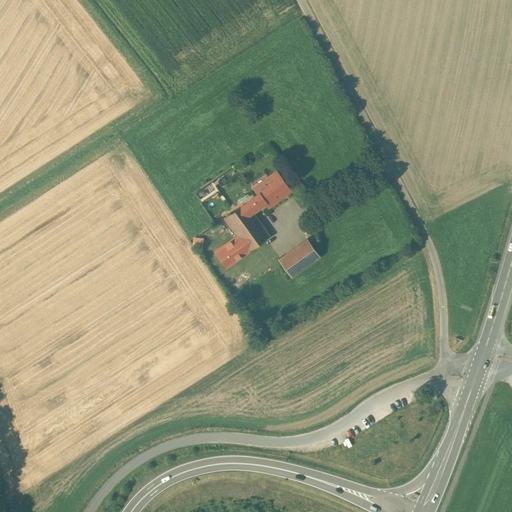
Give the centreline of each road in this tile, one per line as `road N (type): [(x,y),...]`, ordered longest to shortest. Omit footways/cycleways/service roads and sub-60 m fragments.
road 1 (unclassified): [(300,0),(429,246),(447,374)]
road 2 (unclassified): [(89,511),(116,477),(156,450),(199,438),(316,437),(392,392),(447,374)]
road 3 (trunk): [(129,511),(171,476),(226,463),(303,474),(361,495)]
